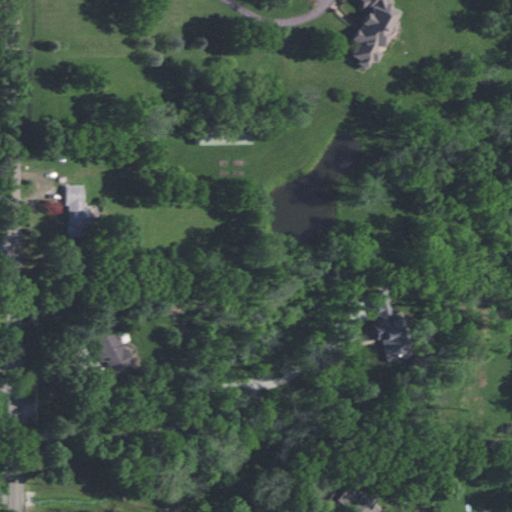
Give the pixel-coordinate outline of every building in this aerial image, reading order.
[(358,0),(361,12),(349,39),(354,42),(350,51),(353,63),(363,68),(366,62),(373,60),(376,54),(375,47),(379,46),(385,34),(384,31),(391,29),(394,23),(392,17),(395,11),(387,7),(389,1),(388,0),(358,0)] [(195,145),(248,144),(248,125),(195,127),(195,145)] [(64,236),(86,236),(87,204),(81,204),(81,185),(66,185),(64,236)] [(384,361),(411,356),(401,314),(392,316),(386,289),(368,293),(374,321),(370,322),(374,340),(379,339),(384,361)] [(128,367),(112,323),(89,332),(105,375),(128,367)] [(345,488),(336,503),(348,510),(347,511),(381,511),(372,506),(374,503),(360,493),(359,496),(345,488)]
